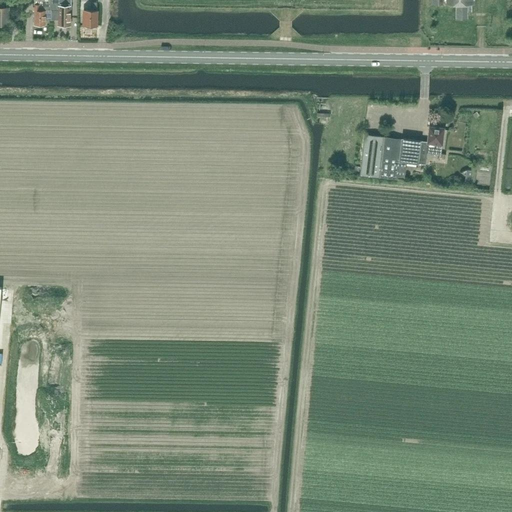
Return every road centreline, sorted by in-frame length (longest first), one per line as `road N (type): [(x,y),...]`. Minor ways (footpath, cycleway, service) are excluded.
road 1 (tertiary): [(0,54),(511,62)]
road 2 (track): [(379,0),(173,0)]
